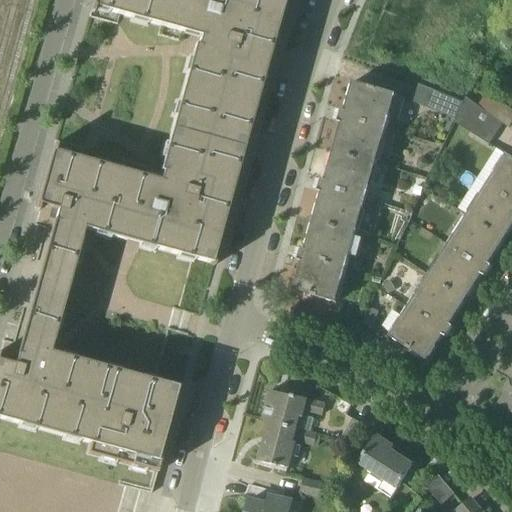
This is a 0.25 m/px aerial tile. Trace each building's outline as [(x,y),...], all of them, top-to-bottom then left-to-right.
[(151,494),(172,421),(169,420),(178,388),(155,381),(161,357),(162,358),(164,349),(168,335),(167,334),(188,260),(214,267),(288,0),(94,0),(91,13),(94,14),(95,8),(112,13),(99,59),(72,157),(55,152),(57,146),(54,145),(36,211),(0,340),(0,511),(119,511),(126,487),(151,494)] [(390,118),(397,94),(354,82),(346,111),(342,110),(342,111),(339,121),(339,122),(342,123),(334,152),(377,164),(390,118)] [(464,101),(463,101),(431,89),(420,85),(414,102),(456,118),(464,101)] [(456,118),(453,124),(487,146),(501,126),(464,99),(463,101),(464,101),(456,118)] [(511,124),(511,109),(500,101),(491,114),(509,128),(511,124)] [(357,233),(377,164),(334,152),(326,180),(323,179),(322,181),(319,190),(319,192),(322,193),(314,221),(357,233)] [(511,157),(507,154),(507,155),(468,215),(506,239),(511,230),(511,157)] [(490,264),(506,239),(468,215),(430,276),(467,300),(483,275),(486,277),(493,266),(490,264)] [(337,303),(357,233),(314,221),(306,249),(303,248),(302,249),(302,250),(300,259),(299,260),(299,261),(303,262),(294,291),(337,303)] [(183,307),(201,311),(212,268),(199,264),(196,273),(202,274),(199,287),(189,285),(183,307)] [(451,325),(467,300),(430,276),(390,337),(428,361),(444,336),(447,338),(448,337),(454,327),(451,325)] [(511,422),(511,381),(506,389),(509,391),(500,405),(510,412),(506,419),(511,422)] [(270,421),(299,429),(304,410),(323,416),(322,417),(342,422),(349,410),(326,404),(292,395),(292,396),(271,391),(263,421),(270,422),(270,421)] [(354,419),(341,441),(355,445),(366,426),(354,419)] [(317,434),(299,429),(270,421),(270,422),(260,461),(278,466),(278,465),(289,468),(298,436),(303,437),(301,443),(314,447),(317,434)] [(377,488),(383,479),(398,489),(413,465),(392,452),(394,447),(376,436),(359,463),(372,472),(366,481),(377,488)] [(443,505),(455,494),(439,476),(428,489),(443,505)] [(324,498),(327,486),(304,480),(301,492),(324,498)] [(247,511),(289,511),(292,511),(299,511),(302,503),(271,496),(271,497),(273,498),(272,505),(250,500),(247,511)] [(483,511),(472,499),(457,511),(483,511)]
